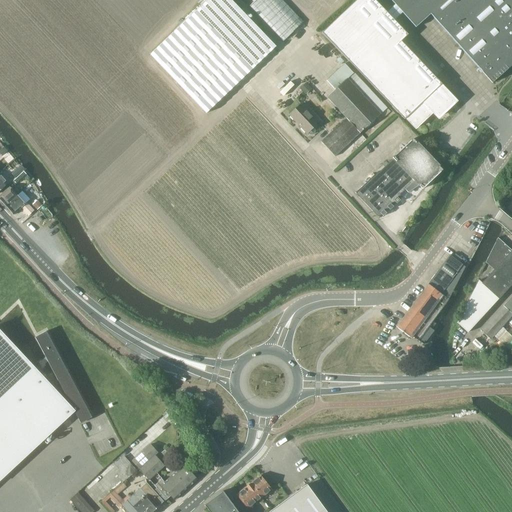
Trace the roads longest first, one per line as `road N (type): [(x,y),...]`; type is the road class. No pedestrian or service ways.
road 1 (secondary): [(181,360),(95,311),(0,212)]
road 2 (tertiary): [(294,312),(315,301),(395,297),(475,195)]
road 3 (unknown): [(511,123),(390,0)]
road 4 (secondary): [(356,384),(486,379)]
